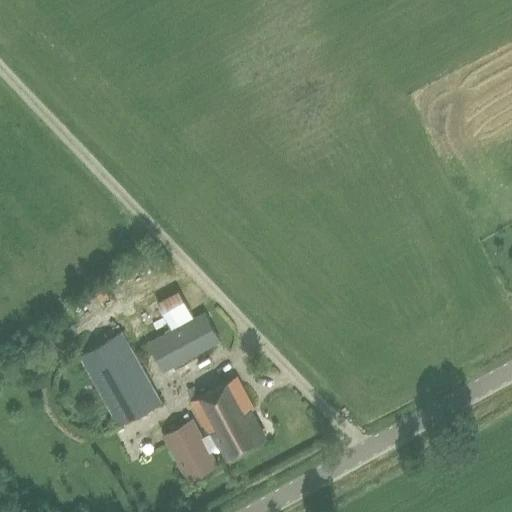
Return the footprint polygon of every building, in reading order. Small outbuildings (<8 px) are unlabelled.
[(92,294),(100,308),(117,298),(110,284),(92,294)] [(204,312),(194,317),(179,289),(125,318),(139,345),(151,339),(166,366),(218,338),(204,312)] [(161,402),(122,331),(80,355),(119,425),(161,402)] [(212,431),(227,459),(265,439),(250,411),(254,408),(237,377),(191,401),(208,433),(212,431)] [(217,463),(192,417),(166,431),(191,477),(217,463)]
